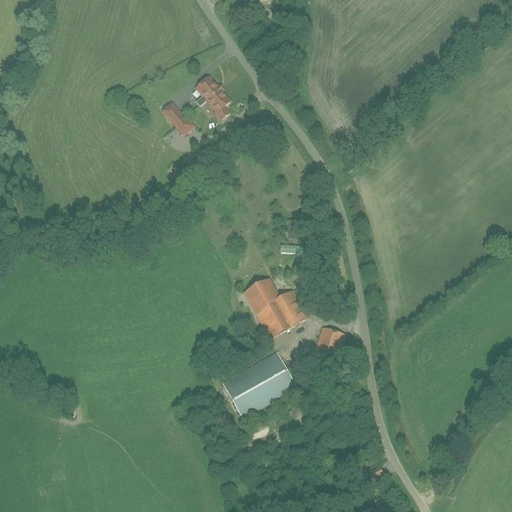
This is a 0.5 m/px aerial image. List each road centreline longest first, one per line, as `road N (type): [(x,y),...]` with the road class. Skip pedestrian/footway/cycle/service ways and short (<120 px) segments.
road 1 (unclassified): [(424,511),(378,421),(351,251),(329,181),(201,0)]
road 2 (track): [(329,181),(511,3)]
road 3 (track): [(424,511),(463,431),(511,383)]
